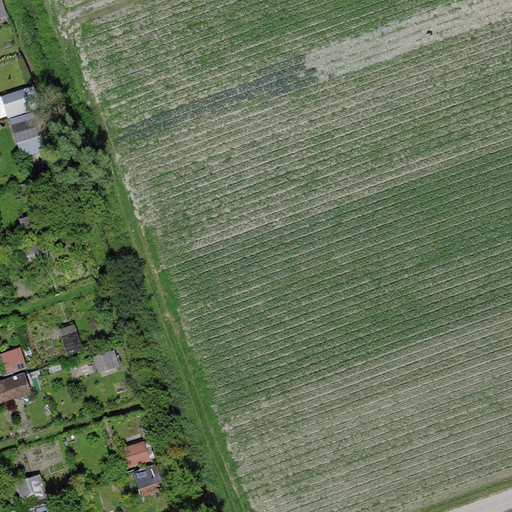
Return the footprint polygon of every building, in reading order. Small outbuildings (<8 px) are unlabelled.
[(0,0),(0,20),(12,16),(6,0),(0,0)] [(0,116),(39,112),(36,92),(0,96),(0,116)] [(10,375),(31,368),(24,347),(3,354),(10,375)] [(31,373),(0,379),(0,394),(2,403),(35,396),(31,373)] [(124,448),(130,467),(155,460),(150,441),(124,448)]
